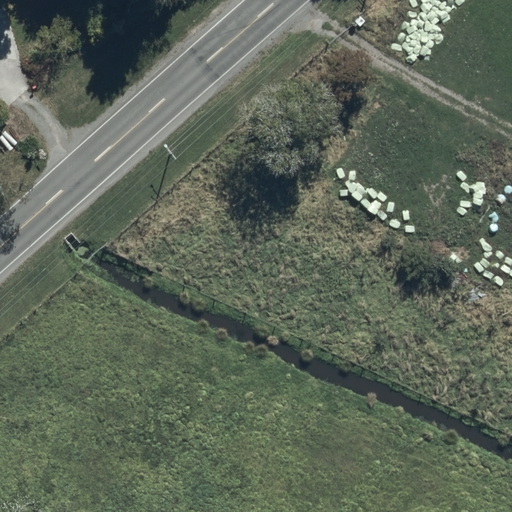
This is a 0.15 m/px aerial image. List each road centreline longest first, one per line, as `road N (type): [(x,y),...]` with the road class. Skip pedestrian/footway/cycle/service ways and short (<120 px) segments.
road 1 (tertiary): [(276,0),(0,246)]
road 2 (track): [(278,0),(399,74),(511,124)]
